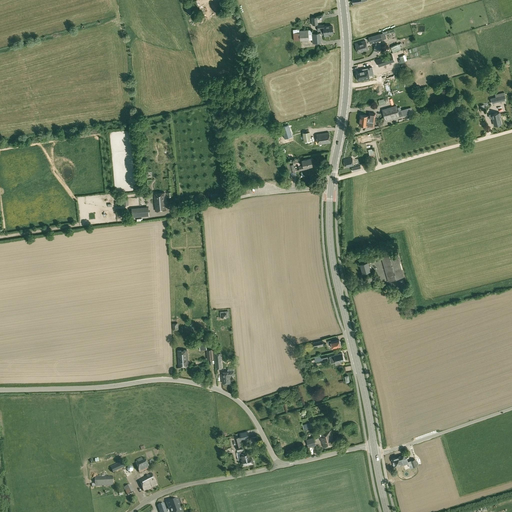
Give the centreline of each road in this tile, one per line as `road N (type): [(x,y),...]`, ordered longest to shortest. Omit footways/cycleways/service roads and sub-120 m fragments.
road 1 (secondary): [(373,445),(329,228),(345,102),(342,0)]
road 2 (unclassified): [(278,466),(248,411),(201,384),(160,379),(0,389)]
road 3 (track): [(511,130),(332,179)]
road 4 (unclassified): [(132,511),(179,486),(278,466)]
road 5 (unclassified): [(375,455),(511,408)]
